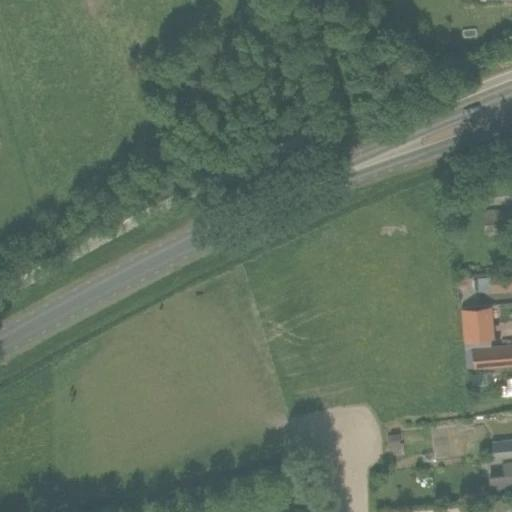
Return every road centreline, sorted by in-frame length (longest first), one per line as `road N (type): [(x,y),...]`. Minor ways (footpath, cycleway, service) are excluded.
road 1 (primary): [(0,344),(301,191)]
road 2 (primary): [(511,95),(367,152),(301,191)]
road 3 (primary): [(301,191),(511,120)]
